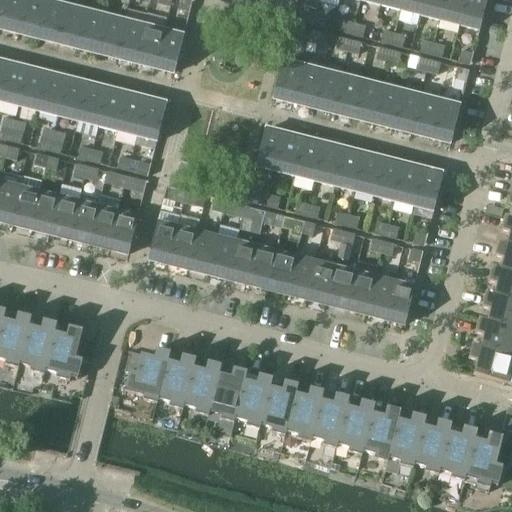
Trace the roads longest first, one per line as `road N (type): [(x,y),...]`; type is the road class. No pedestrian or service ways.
road 1 (residential): [(428,381),(511,53)]
road 2 (residential): [(125,301),(428,381)]
road 3 (residential): [(76,501),(125,301)]
road 4 (residential): [(125,301),(0,272)]
